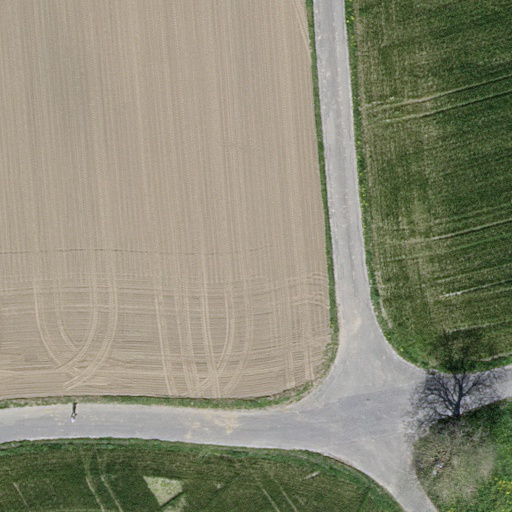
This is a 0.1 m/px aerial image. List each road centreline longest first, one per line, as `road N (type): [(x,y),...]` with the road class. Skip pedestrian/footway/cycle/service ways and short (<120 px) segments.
road 1 (unclassified): [(328,0),(353,301),(374,422)]
road 2 (unclassified): [(0,425),(374,422)]
road 3 (unclassified): [(374,422),(511,376)]
